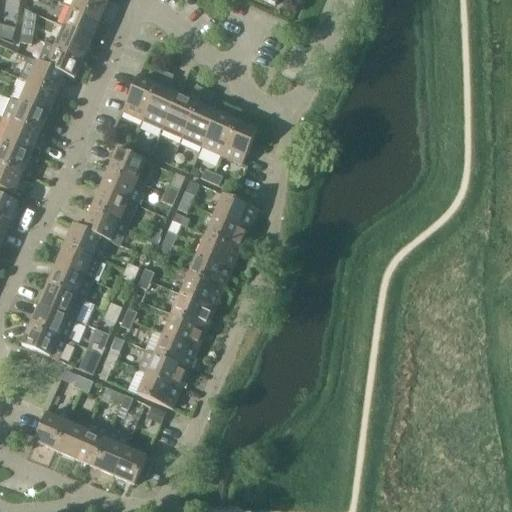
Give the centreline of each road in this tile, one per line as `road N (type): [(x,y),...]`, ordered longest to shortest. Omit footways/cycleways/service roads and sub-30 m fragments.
road 1 (residential): [(163,508),(268,257),(289,117)]
road 2 (residential): [(0,305),(72,169),(75,137),(126,22),(144,2)]
road 3 (residential): [(289,117),(254,98),(144,2)]
road 4 (residential): [(289,117),(346,0)]
